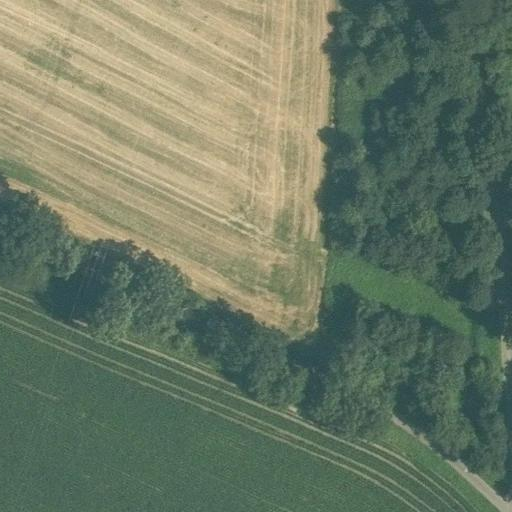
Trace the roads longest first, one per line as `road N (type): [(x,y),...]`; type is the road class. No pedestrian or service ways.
road 1 (unclassified): [(0,240),(122,284),(379,406),(511,511)]
road 2 (unclassified): [(457,0),(495,189),(511,393)]
